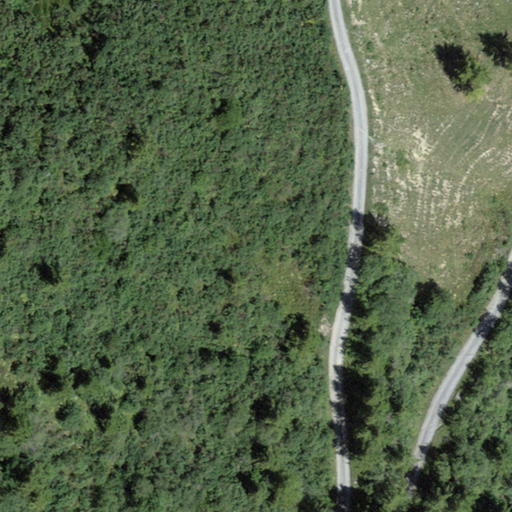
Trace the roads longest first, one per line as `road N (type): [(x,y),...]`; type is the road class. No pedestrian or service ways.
road 1 (track): [(335,0),(363,138),(336,358),(342,511)]
road 2 (track): [(511,277),(443,400),(407,511)]
